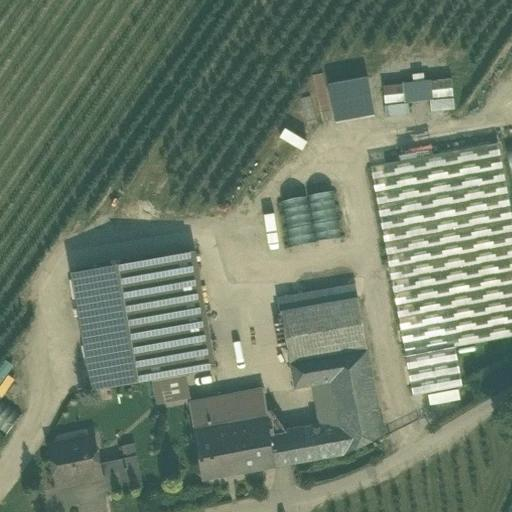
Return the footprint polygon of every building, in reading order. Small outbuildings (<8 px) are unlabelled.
[(414,83),(385,85),(386,115),(411,114),(410,104),(430,103),(431,112),(455,111),(454,80),(427,82),(426,74),(414,74),(414,83)] [(367,77),(327,85),(335,123),(375,115),(367,77)] [(511,221),(498,143),(371,167),(414,396),(462,387),(455,347),(511,337),(511,221)] [(334,192),(281,202),(290,248),(343,239),(334,192)] [(91,379),(93,391),(124,386),(162,379),(184,375),(216,370),(195,251),(72,273),(82,328),(91,379)] [(279,301),(281,313),(357,300),(354,288),(279,301)] [(359,299),(357,300),(281,313),(291,364),(368,350),(359,299)] [(384,436),(368,350),(291,364),(295,389),(312,386),(331,382),(338,423),(320,426),(312,428),(314,440),(288,445),(291,465),(346,455),(384,436)] [(184,375),(162,379),(166,403),(189,399),(184,375)] [(312,386),(320,426),(338,423),(331,382),(312,386)] [(227,423),(227,424),(268,418),(264,391),(190,406),(193,427),(227,423)] [(0,399),(0,443),(19,412),(0,399)] [(271,435),(268,418),(227,424),(232,454),(273,448),(271,435)] [(193,427),(203,481),(275,468),(272,449),(273,449),(273,448),(232,454),(227,424),(227,423),(193,427)] [(312,428),(271,435),(273,448),(288,445),(314,440),(312,428)] [(51,449),(59,486),(101,477),(98,465),(93,440),(51,449)] [(275,468),(291,465),(288,445),(273,448),(273,449),(272,449),(275,468)] [(106,476),(110,496),(144,489),(137,456),(98,465),(101,477),(106,476)]
